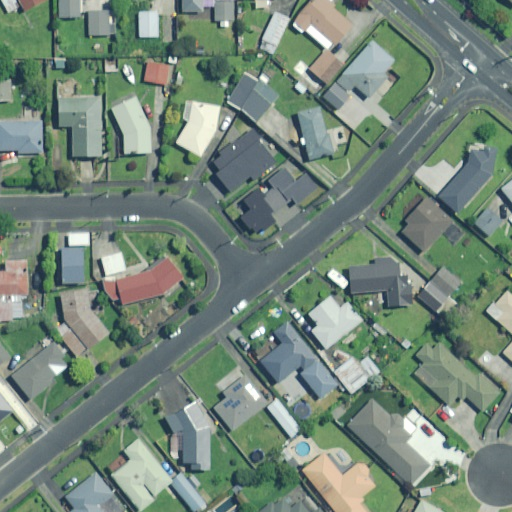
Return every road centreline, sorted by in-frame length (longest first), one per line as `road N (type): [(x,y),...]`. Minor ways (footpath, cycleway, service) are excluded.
road 1 (residential): [(252,284),(0,485)]
road 2 (residential): [(482,60),(357,199),(252,284)]
road 3 (residential): [(0,208),(176,208),(206,226),(252,284)]
